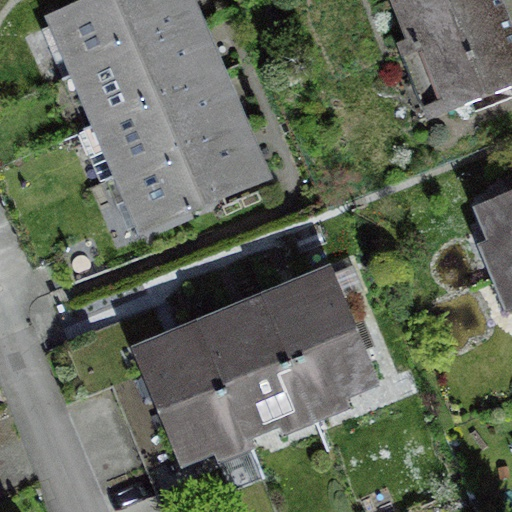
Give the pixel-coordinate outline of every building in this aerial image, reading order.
[(75,79),(203,25),(191,0),(111,0),(52,26),(75,79)] [(511,93),(511,22),(503,0),(389,0),(403,36),(418,30),(451,116),(511,93)] [(226,80),(203,25),(75,79),(99,134),(226,80)] [(248,129),(226,80),(99,134),(121,184),(248,129)] [(0,176),(29,164),(7,111),(0,114),(0,176)] [(273,187),(248,129),(121,184),(145,241),(273,187)] [(0,194),(13,225),(48,211),(29,164),(0,176),(0,194)] [(481,247),(495,283),(511,276),(511,199),(481,212),(493,242),(481,247)] [(48,211),(13,225),(34,278),(69,264),(48,211)] [(318,422),(388,393),(337,271),(267,300),(318,422)] [(511,276),(495,283),(509,317),(511,315),(511,276)] [(247,451),(318,422),(267,300),(196,330),(247,451)] [(196,330),(134,355),(185,477),(247,451),(196,330)] [(161,509),(192,497),(183,475),(153,487),(161,509)] [(162,511),(197,511),(192,497),(161,509),(162,511)]
